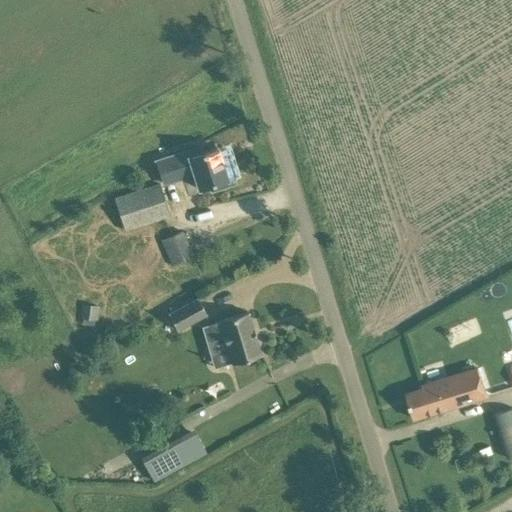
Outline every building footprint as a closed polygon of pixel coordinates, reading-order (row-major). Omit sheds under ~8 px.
[(200,147),(156,161),(163,183),(194,173),(198,188),(210,184),(212,190),(234,182),(227,160),(222,162),(217,147),(202,152),(200,147)] [(114,199),(124,230),(170,215),(160,184),(114,199)] [(161,240),(173,266),(193,257),(182,231),(161,240)] [(168,314),(177,329),(205,314),(197,298),(168,314)] [(223,336),(231,363),(260,355),(248,311),(218,320),(219,321),(207,324),(212,339),(223,336)] [(423,385),(424,388),(407,393),(414,418),(488,395),(479,367),(423,385)] [(511,408),(494,414),(508,456),(511,454),(511,408)]
